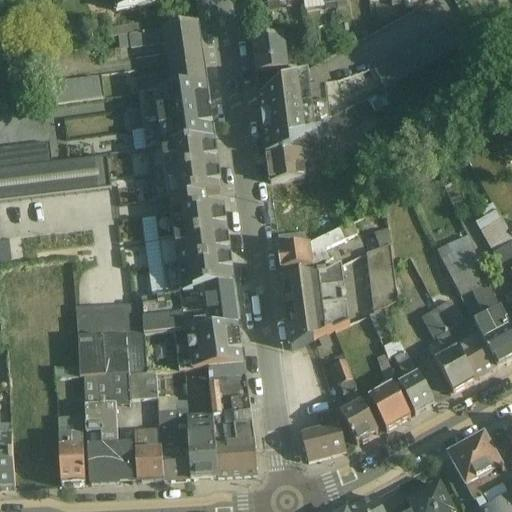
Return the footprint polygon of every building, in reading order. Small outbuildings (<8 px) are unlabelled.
[(111,0),(113,16),(150,10),(148,0),(111,0)] [(474,24),(387,66),(400,94),(488,52),(474,24)] [(160,33),(165,63),(202,58),(198,28),(160,33)] [(247,43),(249,60),(286,55),(283,38),(247,43)] [(252,79),(288,73),(286,55),(249,60),(252,79)] [(169,93),(207,88),(202,58),(165,63),(169,93)] [(254,102),(261,159),(300,154),(317,150),(308,74),(254,102)] [(121,96),(147,91),(144,78),(119,83),(121,96)] [(121,110),(118,86),(89,90),(92,114),(121,110)] [(178,149),(213,144),(207,88),(169,93),(178,149)] [(163,179),(217,171),(213,144),(178,149),(159,151),(163,179)] [(265,187),(304,182),(300,154),(261,159),(265,187)] [(163,179),(167,207),(221,200),(217,171),(163,179)] [(274,220),(310,215),(306,188),(270,193),(274,220)] [(170,235),(224,228),(221,207),(221,200),(167,207),(168,214),(170,235)] [(511,217),(490,230),(482,216),(470,223),(481,242),(454,257),(462,272),(499,251),(505,261),(511,257),(511,259),(511,217)] [(135,225),(134,243),(154,245),(155,227),(135,225)] [(170,235),(175,266),(228,258),(224,228),(170,235)] [(279,276),(313,271),(310,248),(275,253),(279,276)] [(179,297),(233,290),(228,258),(175,266),(179,297)] [(342,307),(337,276),(278,284),(283,316),(342,307)] [(179,297),(184,337),(238,330),(233,290),(179,297)] [(342,307),(283,316),(288,354),(313,345),(347,332),(342,307)] [(497,373),(511,364),(511,339),(503,324),(477,340),(497,373)] [(190,380),(244,372),(238,330),(184,337),(190,380)] [(497,373),(477,340),(456,352),(475,386),(497,373)] [(453,399),(475,386),(456,352),(433,366),(453,399)] [(413,422),(435,409),(414,376),(392,389),(413,422)] [(413,422),(392,389),(366,405),(387,439),(413,422)] [(252,407),(253,439),(269,439),(268,407),(252,407)] [(356,450),(378,437),(360,408),(338,421),(356,450)] [(305,467),(345,458),(338,427),(301,435),(305,467)] [(218,486),(257,482),(253,437),(214,440),(218,486)] [(465,497),(504,475),(482,438),(444,461),(465,497)] [(218,486),(214,440),(185,443),(189,488),(218,486)] [(0,495),(11,495),(7,443),(0,443),(0,495)] [(163,490),(189,488),(185,443),(159,445),(163,490)] [(163,490),(159,445),(132,448),(136,493),(163,490)] [(88,493),(131,491),(129,452),(86,454),(88,493)] [(88,493),(86,454),(56,455),(57,494),(88,493)] [(407,511),(452,511),(439,487),(404,505),(407,511)] [(378,511),(374,502),(356,511),(378,511)]
